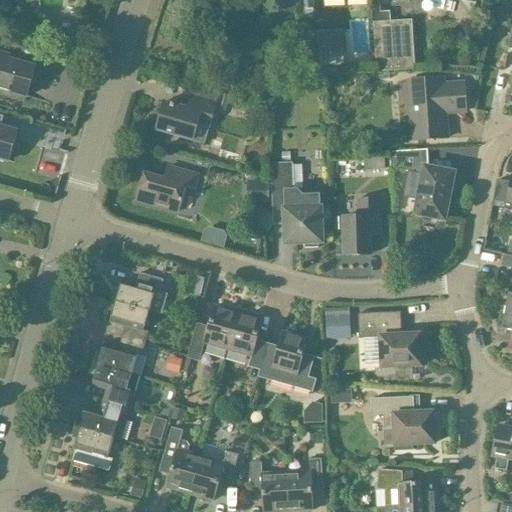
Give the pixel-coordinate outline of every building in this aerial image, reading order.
[(303,0),(303,20),(313,20),(312,0),(303,0)] [(380,13),(373,13),(377,73),(413,71),(411,22),(393,23),(392,13),(380,13)] [(309,72),(344,70),(342,55),(330,56),(328,32),(305,34),(307,61),(308,61),(309,72)] [(0,89),(26,97),(35,68),(8,60),(9,56),(0,53),(0,89)] [(326,73),(314,74),(314,87),(327,87),(326,73)] [(465,112),(463,84),(442,85),(441,79),(407,81),(411,141),(446,139),(444,118),(449,112),(465,112)] [(225,95),(223,102),(233,105),(235,98),(225,95)] [(215,105),(191,98),(188,109),(164,103),(156,132),(192,143),(193,141),(204,144),(208,129),(215,105)] [(221,108),(231,111),(233,105),(223,102),(221,108)] [(0,127),(0,160),(7,162),(16,132),(0,127)] [(390,169),(420,175),(413,214),(443,220),(452,173),(426,168),(427,163),(427,151),(390,153),(390,169)] [(321,242),(319,195),(293,195),(292,163),(270,164),(271,192),(283,191),(285,244),(303,243),(303,248),(317,248),(317,243),(321,242)] [(199,176),(168,167),(164,180),(144,174),(136,202),(179,214),(186,188),(195,191),(199,176)] [(380,227),(379,199),(355,200),(356,217),(342,217),(343,256),(369,255),(368,228),(380,227)] [(243,232),(256,236),(264,212),(250,208),(243,232)] [(500,266),(511,268),(511,256),(502,255),(500,266)] [(112,294),(110,300),(148,311),(154,291),(159,293),(162,280),(139,274),(136,285),(121,281),(117,295),(112,294)] [(509,346),(511,346),(511,294),(507,293),(500,328),(511,331),(509,346)] [(110,300),(108,307),(113,308),(109,322),(125,326),(121,338),(144,345),(147,332),(143,331),(148,311),(110,300)] [(186,359),(198,362),(204,344),(226,351),(236,315),(213,308),(208,328),(196,324),(186,359)] [(420,366),(419,335),(401,336),(400,313),(357,314),(358,339),(379,338),(380,368),(420,366)] [(236,315),(226,351),(250,357),(247,368),(258,371),(259,371),(267,345),(254,341),(260,322),(236,315)] [(324,319),(325,337),(341,336),(340,318),(324,319)] [(308,378),(314,358),(302,355),(306,340),(282,333),(277,348),(267,345),(259,371),(258,371),(256,378),(312,394),(316,381),(308,378)] [(94,357),(92,364),(130,375),(130,374),(136,354),(141,355),(144,345),(121,338),(118,350),(102,345),(99,359),(94,357)] [(92,364),(90,372),(95,373),(91,387),(106,391),(103,402),(126,408),(130,409),(134,392),(138,378),(139,377),(130,374),(130,375),(92,364)] [(433,444),(432,413),(413,414),(412,398),(369,399),(370,416),(382,415),(382,430),(392,429),(393,446),(433,444)] [(76,421),(74,428),(112,439),(121,441),(126,420),(123,419),(126,408),(103,402),(100,413),(85,409),(81,422),(76,421)] [(322,422),(323,405),(307,405),(306,422),(322,422)] [(157,418),(151,436),(161,439),(167,422),(157,418)] [(511,429),(497,427),(491,457),(496,458),(494,470),(506,472),(508,461),(511,461),(511,429)] [(75,450),(72,462),(85,466),(108,472),(112,460),(107,459),(112,439),(74,428),(72,435),(77,436),(73,449),(75,450)] [(189,446),(188,443),(180,441),(183,431),(172,429),(159,471),(171,474),(166,489),(189,496),(200,458),(187,454),(189,446)] [(189,496),(212,502),(220,478),(229,481),(237,456),(226,453),(223,464),(200,458),(189,496)] [(287,511),(311,511),(310,486),(321,485),(320,460),(309,461),(309,472),(285,473),(287,511)] [(263,487),(263,511),(287,511),(285,473),(261,474),(261,463),(249,463),(250,488),(263,487)] [(397,495),(397,508),(437,506),(436,483),(413,484),(413,473),(388,474),(388,487),(389,496),(397,495)]
